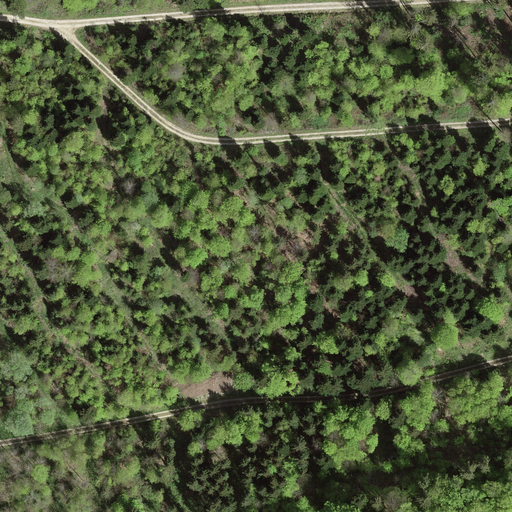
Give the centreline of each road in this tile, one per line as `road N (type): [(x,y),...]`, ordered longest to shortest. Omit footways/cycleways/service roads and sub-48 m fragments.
road 1 (track): [(0,443),(214,406),(327,399),(511,358)]
road 2 (track): [(65,20),(123,85),(171,128),(196,138),(258,141),(511,120)]
road 3 (track): [(426,0),(0,18)]
